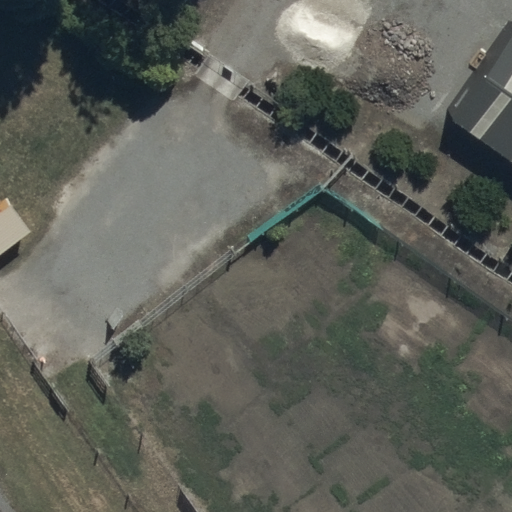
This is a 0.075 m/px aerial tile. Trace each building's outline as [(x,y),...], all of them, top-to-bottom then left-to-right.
[(511,20),(510,19),(445,110),(511,157),(511,20)] [(291,305),(303,322),(333,302),(285,236),(253,260),(265,278),(237,297),(259,328),(291,305)] [(405,389),(355,333),(333,353),(347,369),(323,390),(346,415),(370,394),(383,409),(405,389)] [(74,364),(56,334),(0,364),(0,368),(16,396),(74,364)] [(466,474),(418,416),(391,440),(441,497),(466,474)]
